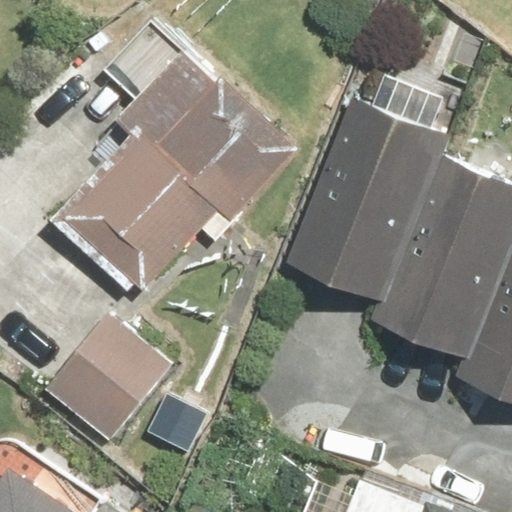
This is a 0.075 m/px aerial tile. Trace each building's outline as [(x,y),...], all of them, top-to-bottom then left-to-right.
[(150,127),(65,214),(146,292),(229,207),(240,218),(313,144),(201,35),(130,108),(150,127)] [(299,254),(396,292),(461,128),(364,89),(299,254)] [(389,314),(479,350),(511,268),(511,161),(458,140),(389,314)] [(511,270),(471,368),(511,384),(511,270)] [(180,358),(114,306),(54,383),(119,434),(180,358)] [(0,511),(117,511),(27,453),(0,493),(0,511)] [(476,511),(434,496),(427,511),(476,511)]
